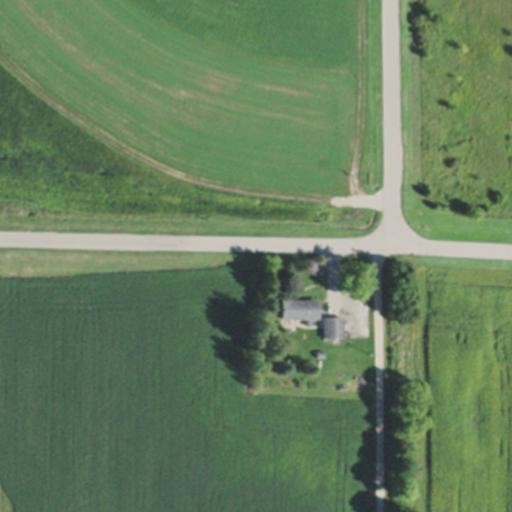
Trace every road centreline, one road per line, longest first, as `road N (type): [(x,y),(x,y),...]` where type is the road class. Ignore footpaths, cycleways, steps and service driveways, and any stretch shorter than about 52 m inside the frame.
road 1 (residential): [(0,242),(379,252)]
road 2 (residential): [(382,511),(379,252)]
road 3 (residential): [(396,252),(392,0)]
